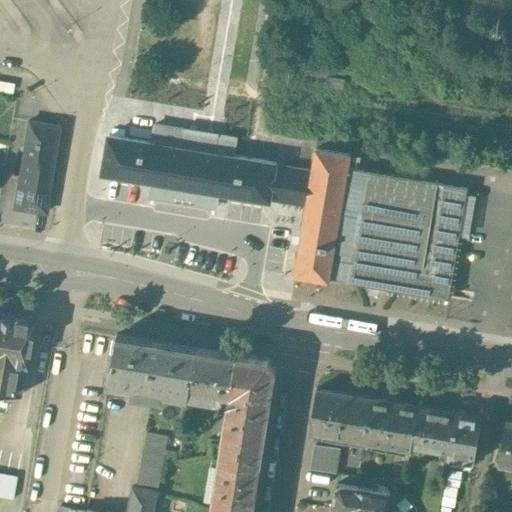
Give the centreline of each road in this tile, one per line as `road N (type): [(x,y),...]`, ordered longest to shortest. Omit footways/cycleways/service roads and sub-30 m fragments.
road 1 (secondary): [(312,320),(0,261)]
road 2 (secondary): [(511,354),(312,320)]
road 3 (residential): [(277,511),(312,320)]
